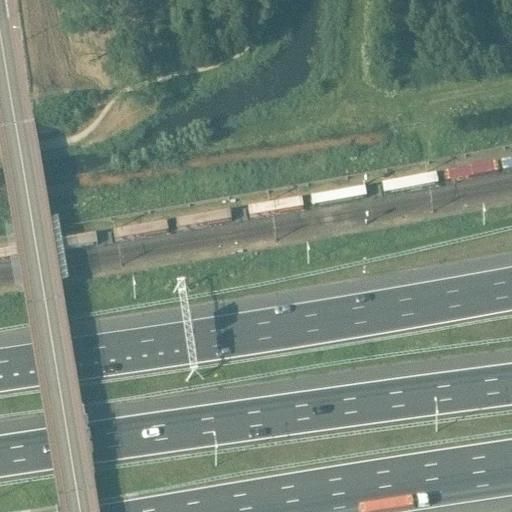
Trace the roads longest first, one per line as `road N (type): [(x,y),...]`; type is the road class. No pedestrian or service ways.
road 1 (motorway): [(511,283),(0,364)]
road 2 (motorway): [(511,380),(228,414),(0,453)]
road 3 (tertiary): [(78,511),(0,46)]
road 4 (motorway): [(218,511),(511,468)]
road 5 (track): [(511,77),(401,102),(357,102)]
